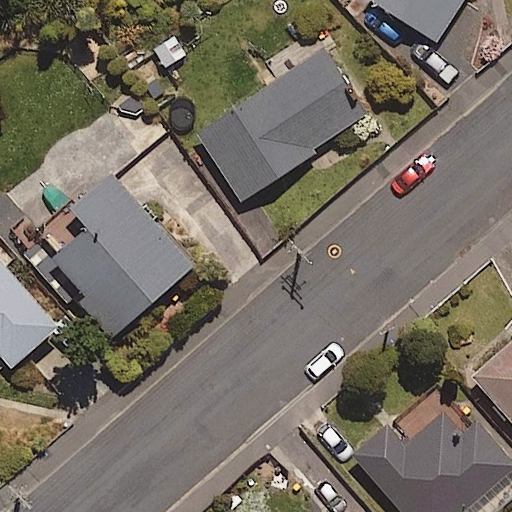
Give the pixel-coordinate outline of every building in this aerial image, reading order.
[(382,0),(435,34),(456,0),(382,0)] [(364,112),(320,42),(195,121),(240,191),(364,112)] [(203,262),(120,169),(69,215),(85,233),(62,253),(47,237),(29,253),(82,312),(89,305),(118,337),(203,262)] [(14,256),(0,238),(0,351),(7,359),(55,317),(7,262),(14,256)] [(511,330),(469,366),(511,416),(511,330)] [(457,424),(438,403),(401,435),(385,416),(350,446),(407,511),(485,511),(511,489),(511,464),(468,414),(457,424)]
